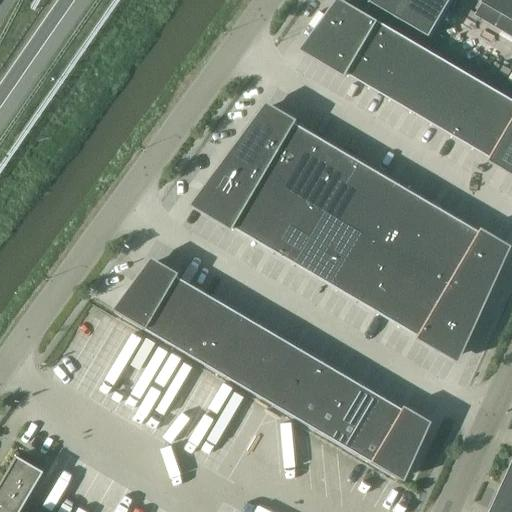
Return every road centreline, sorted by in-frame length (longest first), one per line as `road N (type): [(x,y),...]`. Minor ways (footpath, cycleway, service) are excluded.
road 1 (unclassified): [(268,0),(0,372)]
road 2 (unclassified): [(447,511),(511,366)]
road 3 (motorway): [(0,102),(71,0)]
